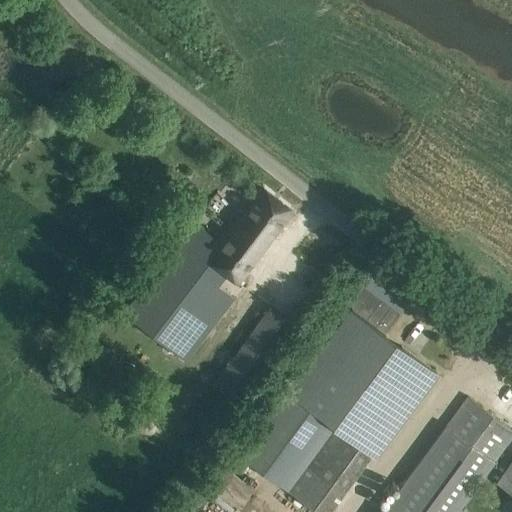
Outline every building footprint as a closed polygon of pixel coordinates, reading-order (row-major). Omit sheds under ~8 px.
[(221,243),(193,221),(123,313),(185,360),(234,297),(216,283),(224,272),(236,281),(291,209),(263,188),(221,243)] [(291,252),(280,269),(262,297),(293,315),(322,273),(291,252)] [(361,285),(348,303),(385,331),(407,303),(388,289),(380,300),(361,285)] [(349,305),(240,453),(317,511),(324,511),(370,452),(374,455),(437,372),(349,305)] [(211,386),(236,404),(295,323),(269,307),(211,386)] [(377,511),(454,511),(511,434),(511,426),(469,395),(385,509),(381,507),(377,511)]
